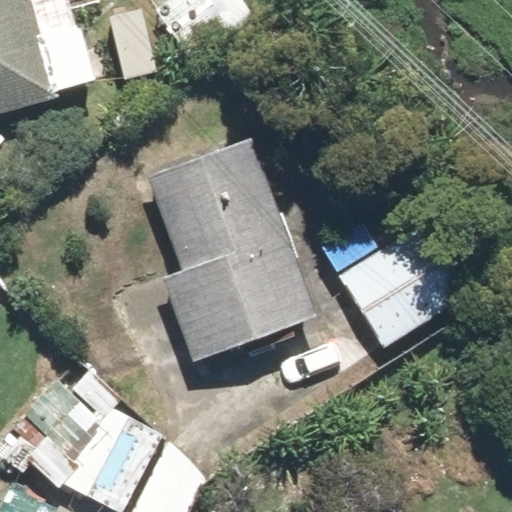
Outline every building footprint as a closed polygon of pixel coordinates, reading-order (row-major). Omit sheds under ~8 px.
[(66,0),(0,0),(0,113),(92,86),(66,0)] [(144,0),(187,67),(253,26),(237,0),(144,0)] [(247,139),(141,179),(176,273),(156,280),(188,367),(314,320),(247,139)] [(336,281),(378,352),(465,300),(423,229),(336,281)] [(54,380),(28,413),(78,452),(121,396),(88,370),(71,393),(54,380)] [(106,511),(123,511),(162,433),(114,410),(73,496),(106,511)] [(40,511),(19,501),(14,511),(40,511)]
